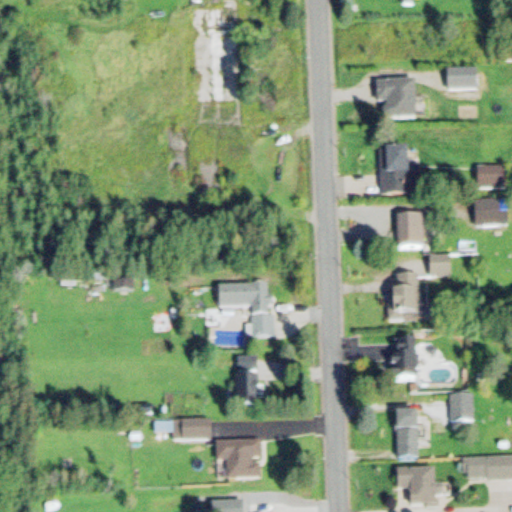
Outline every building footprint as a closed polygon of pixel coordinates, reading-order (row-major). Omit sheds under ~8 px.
[(207,97),(242,96),(241,7),(205,8),(207,97)] [(456,69),(456,89),(483,89),(483,69),(456,69)] [(383,85),(383,104),(390,104),(390,121),(420,121),(420,84),(383,85)] [(388,198),(427,197),(426,169),(412,169),(411,153),(386,154),(388,198)] [(510,189),(510,169),(486,169),(486,189),(510,189)] [(483,229),(511,229),(511,204),(483,204),(483,229)] [(429,218),(403,218),(403,249),(429,249),(429,218)] [(437,258),(437,278),(457,278),(457,258),(437,258)] [(395,295),(395,316),(425,316),(425,278),(402,278),(402,295),(395,295)] [(259,306),(260,338),(278,338),(276,284),(226,286),(227,307),(259,306)] [(419,344),(399,344),(399,384),(419,384),(419,344)] [(260,359),(245,361),(246,374),(262,372),(260,359)] [(262,376),(244,378),(247,409),(266,407),(262,376)] [(421,416),(401,417),(402,461),(422,460),(421,416)] [(218,421),(181,421),(181,439),(218,439),(218,421)] [(263,443),(226,442),(225,460),(237,461),(236,479),(264,480),(264,467),(262,467),(263,443)] [(511,459),(469,461),(470,483),(511,481),(511,459)] [(441,473),(404,472),(403,490),(416,491),(415,508),(440,509),(441,473)]
